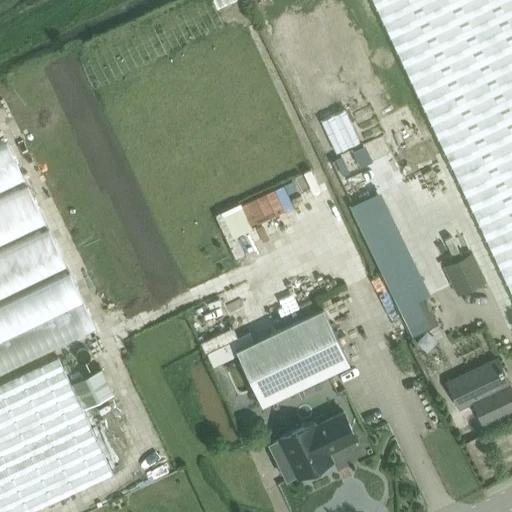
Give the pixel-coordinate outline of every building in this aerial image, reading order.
[(511,0),(374,0),(511,292),(511,0)] [(248,283),(308,259),(293,220),(190,261),(182,241),(169,246),(191,301),(246,279),(248,283)] [(444,266),(457,294),(485,281),(472,253),(444,266)] [(72,276),(0,305),(0,364),(92,326),(72,276)] [(410,304),(422,331),(437,325),(424,297),(410,304)] [(395,333),(403,328),(389,298),(380,302),(395,333)] [(323,308),(236,349),(262,404),(349,363),(323,308)] [(0,387),(0,511),(36,511),(114,476),(59,359),(0,387)] [(511,389),(498,359),(447,383),(459,408),(472,402),(484,426),(511,412),(511,389)] [(356,439),(354,435),(343,411),(315,425),(313,421),(279,437),(298,478),(307,473),(312,476),(316,476),(320,474),(322,471),(323,466),(332,461),(328,453),(356,439)]
